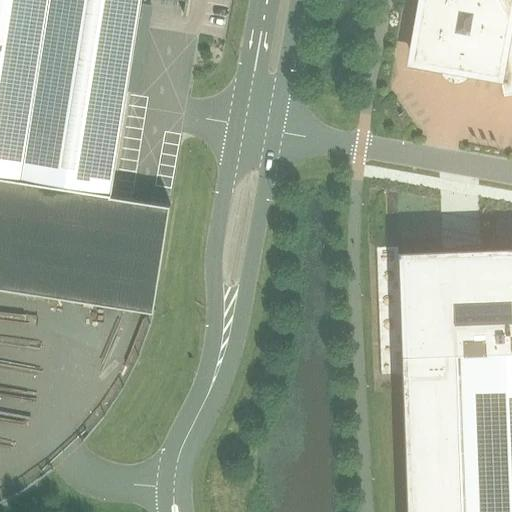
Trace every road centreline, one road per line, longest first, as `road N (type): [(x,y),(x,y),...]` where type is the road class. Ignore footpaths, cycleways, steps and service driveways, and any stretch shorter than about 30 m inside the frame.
road 1 (tertiary): [(237,116),(214,251),(205,400)]
road 2 (tertiary): [(205,400),(236,331),(274,124)]
road 3 (unclassified): [(274,124),(511,171)]
road 4 (tertiary): [(274,124),(296,0)]
